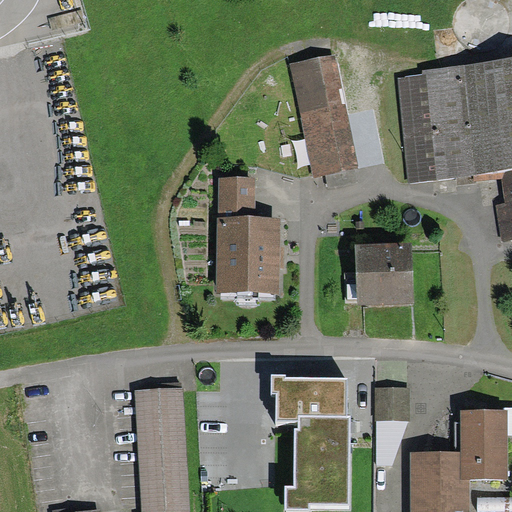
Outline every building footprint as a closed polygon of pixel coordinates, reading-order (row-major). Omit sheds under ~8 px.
[(332,61),(291,69),(313,180),(325,178),(355,172),(332,61)] [(511,69),(397,83),(409,188),(495,177),(501,227),(485,228),(487,248),(511,245),(511,69)] [(355,172),(325,178),(329,195),(358,189),(355,172)] [(214,302),(280,304),(282,228),(256,228),(257,189),(218,187),(214,302)] [(348,310),(404,309),(403,250),(347,252),(348,310)] [(188,511),(182,392),(130,395),(136,511),(188,511)] [(410,392),(376,392),(376,426),(410,425),(410,392)] [(349,416),(278,415),(277,504),(348,505),(349,416)] [(506,486),(505,417),(458,417),(459,458),(410,458),(410,511),(469,511),(469,487),(506,486)]
